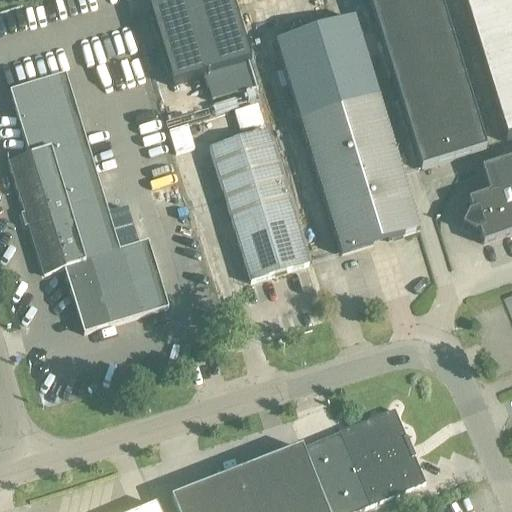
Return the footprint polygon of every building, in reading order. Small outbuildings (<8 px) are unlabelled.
[(257,89),(229,0),(188,0),(149,12),(172,88),(227,71),(234,96),(257,89)] [(367,0),(421,173),(485,153),(438,0),(367,0)] [(511,0),(460,0),(505,145),(511,142),(511,0)] [(275,45),(299,123),(377,99),(353,21),(275,45)] [(147,245),(119,254),(114,237),(133,231),(122,194),(102,200),(64,77),(9,94),(29,159),(9,165),(24,216),(22,217),(26,229),(28,228),(44,279),(64,273),(83,337),(168,311),(147,245)] [(299,123),(341,258),(419,234),(377,99),(299,123)] [(308,269),(267,134),(208,152),(250,287),(308,269)] [(511,187),(468,204),(483,246),(511,236),(511,187)] [(330,511),(363,511),(370,509),(426,486),(394,412),(304,450),(330,511)] [(170,501),(174,511),(325,511),(301,450),(170,501)]
